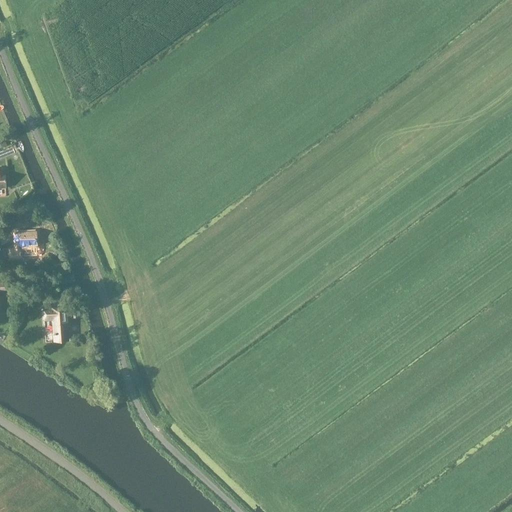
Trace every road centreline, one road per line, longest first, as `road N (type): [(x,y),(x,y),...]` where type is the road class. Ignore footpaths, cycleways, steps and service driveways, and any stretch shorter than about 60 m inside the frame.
road 1 (unclassified): [(237,511),(141,415),(83,241),(0,51)]
road 2 (tertiary): [(0,421),(122,511)]
